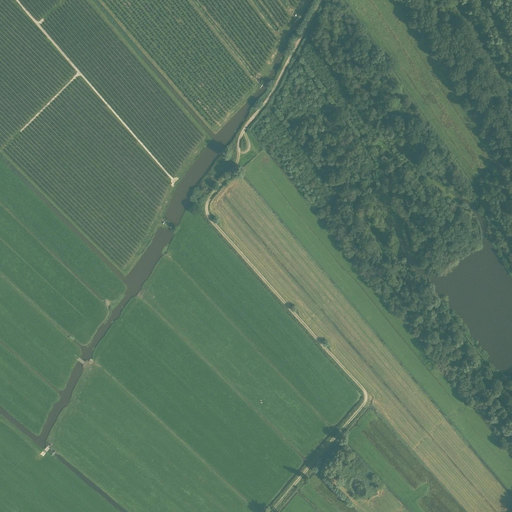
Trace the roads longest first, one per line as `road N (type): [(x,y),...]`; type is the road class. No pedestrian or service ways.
road 1 (track): [(270,511),(364,404),(365,393),(207,215),(207,201),(237,162),(241,132),(267,102),(292,51)]
road 2 (track): [(383,167),(296,53)]
